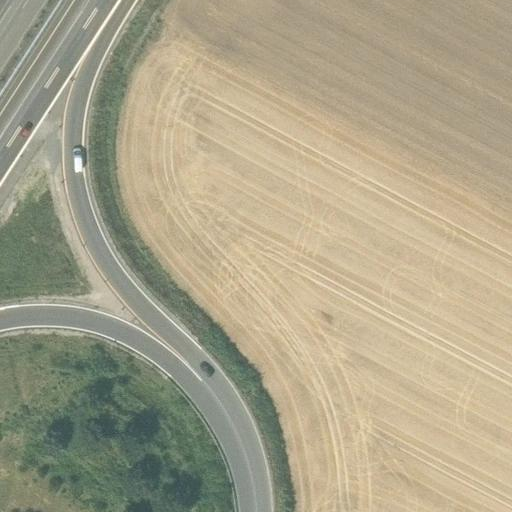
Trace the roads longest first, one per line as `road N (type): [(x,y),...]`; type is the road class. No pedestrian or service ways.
road 1 (motorway): [(204,384),(180,345),(95,252),(63,170),(63,91),(106,0)]
road 2 (motorway): [(0,316),(87,321),(127,335),(204,384)]
road 3 (motorway): [(0,136),(88,0)]
road 4 (motorway): [(254,511),(243,452),(204,384)]
